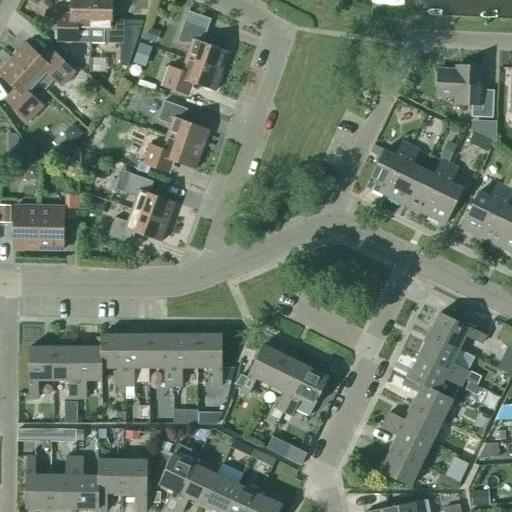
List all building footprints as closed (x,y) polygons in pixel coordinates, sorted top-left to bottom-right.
[(57,43),(90,44),(91,0),(70,0),(70,19),(58,19),(57,43)] [(91,0),(90,44),(124,44),(124,20),(112,20),(112,0),(91,0)] [(186,60),(222,72),(229,53),(202,43),(211,20),(188,12),(184,24),(177,42),(190,47),(186,60)] [(143,40),(156,44),(160,32),(147,28),(143,40)] [(26,43),(11,59),(39,85),(48,75),(61,87),(75,73),(54,53),(46,62),(26,43)] [(145,67),(152,48),(140,44),(133,63),(145,67)] [(39,85),(11,59),(0,70),(0,76),(18,93),(8,104),(27,122),(42,106),(30,95),(39,85)] [(215,92),(222,72),(186,60),(181,72),(168,67),(161,86),(184,94),(188,83),(215,92)] [(493,91),(481,91),(482,68),(456,67),(456,71),(438,70),(437,93),(455,94),(454,105),(472,106),(471,118),(492,118),(493,91)] [(140,74),(129,71),(126,81),(137,84),(140,74)] [(166,137),(202,150),(209,131),(183,121),(187,110),(164,101),(157,120),(171,125),(166,137)] [(479,134),(493,142),(493,141),(496,142),(496,122),(479,122),(479,134)] [(413,146),(424,151),(430,136),(420,131),(413,146)] [(493,142),(479,134),(474,132),(468,144),(487,153),(493,142)] [(8,164),(35,163),(15,134),(8,134),(8,164)] [(195,170),(202,150),(166,137),(162,150),(149,145),(142,164),(165,172),(169,161),(195,170)] [(386,196),(411,146),(402,142),(395,156),(383,151),(366,187),(386,196)] [(440,158),(449,163),(457,146),(448,142),(440,158)] [(419,150),(411,146),(386,196),(405,206),(423,170),(412,165),(419,150)] [(83,167),(94,171),(99,159),(87,154),(83,167)] [(80,165),(68,158),(60,170),(72,178),(80,165)] [(434,175),(423,170),(405,206),(425,215),(449,165),(441,161),(434,175)] [(147,174),(150,167),(142,164),(140,164),(138,170),(147,174)] [(458,169),(449,165),(425,215),(445,225),(462,189),(451,184),(458,169)] [(25,180),(38,180),(38,167),(25,167),(25,180)] [(136,198),(132,210),(168,223),(175,203),(149,194),(153,182),(130,174),(123,193),(136,198)] [(461,228),(481,238),(504,188),(496,184),(489,198),(478,192),(461,228)] [(481,238),(500,248),(511,222),(511,209),(507,206),(511,195),(511,191),(504,188),(481,238)] [(64,220),(79,220),(79,197),(65,196),(64,220)] [(104,206),(88,201),(84,214),(101,219),(104,206)] [(0,223),(10,224),(10,206),(0,206),(0,223)] [(13,250),(38,250),(39,207),(14,207),(13,250)] [(39,207),(38,250),(63,251),(64,208),(39,207)] [(168,223),(132,210),(127,223),(114,218),(108,237),(130,245),(135,233),(161,243),(168,223)] [(511,253),(511,222),(500,248),(511,253)] [(439,313),(429,335),(459,350),(465,336),(482,344),(486,336),(469,328),(439,313)] [(102,381),(102,369),(101,335),(100,335),(100,348),(77,348),(77,399),(86,399),(86,381),(102,381)] [(117,387),(125,387),(125,335),(101,335),(102,369),(117,369),(117,387)] [(134,369),(149,369),(149,335),(125,335),(125,387),(134,387),(134,369)] [(165,387),(173,387),(173,335),(149,335),(149,369),(164,369),(165,387)] [(182,368),(197,368),(197,335),(173,335),(173,387),(182,387),(182,368)] [(197,335),(197,368),(212,368),(213,387),(221,387),(221,368),(222,368),(222,335),(197,335)] [(459,350),(429,335),(418,357),(465,379),(468,372),(452,364),(459,350)] [(256,379),(270,386),(285,356),(263,345),(248,375),(240,392),(248,396),(256,379)] [(38,381),(53,381),(53,348),(29,348),(29,381),(29,400),(38,400),(38,381)] [(69,399),(77,399),(77,348),(53,348),(53,381),(69,381),(69,399)] [(511,357),(507,355),(503,365),(493,361),(491,365),(511,375),(511,357)] [(276,409),(283,413),(306,366),(285,356),(270,386),(284,393),(276,409)] [(418,357),(408,378),(438,393),(444,379),(461,387),(465,379),(418,357)] [(309,417),(328,377),(306,366),(283,413),(291,417),(294,410),(309,417)] [(468,372),(465,379),(477,385),(481,377),(469,371),(468,372)] [(419,393),(412,407),(442,422),(452,400),(438,393),(408,378),(406,377),(402,385),(419,393)] [(481,388),(469,382),(465,390),(477,396),(481,388)] [(76,403),(66,403),(66,422),(76,422),(76,403)] [(389,413),(385,421),(431,443),(442,422),(412,407),(405,421),(389,413)] [(511,407),(503,408),(496,421),(511,420),(511,407)] [(276,409),(272,417),(280,421),(283,413),(276,409)] [(124,421),(124,410),(115,410),(115,421),(124,421)] [(174,425),(198,425),(198,414),(198,411),(174,411),(174,425)] [(397,436),(391,450),(421,465),(431,443),(385,421),(381,428),(397,436)] [(51,443),(51,430),(18,430),(17,442),(42,443),(51,443)] [(75,430),(51,430),(51,443),(75,443),(75,441),(75,430)] [(75,430),(75,441),(83,441),(84,430),(75,430)] [(125,431),(125,440),(139,440),(139,431),(125,431)] [(505,441),(505,432),(494,433),(494,442),(505,441)] [(291,448),(271,439),(266,449),(285,459),(291,448)] [(230,447),(240,452),(244,445),(233,440),(230,447)] [(504,458),(503,444),(485,445),(478,459),(504,458)] [(421,465),(391,450),(384,464),(368,456),(364,464),(380,472),(410,487),(421,465)] [(173,511),(194,465),(172,455),(158,485),(173,492),(165,508),(173,511)] [(50,509),(50,476),(35,476),(35,457),(26,457),(26,475),(25,509),(50,509)] [(74,510),(74,458),(66,458),(66,476),(50,476),(50,509),(74,510)] [(97,510),(98,477),(83,476),(83,458),(74,458),(74,510),(97,510)] [(122,494),(122,461),(98,460),(98,477),(97,510),(97,511),(106,511),(106,494),(122,494)] [(147,461),(122,461),(122,494),(137,494),(136,511),(145,511),(146,494),(147,461)] [(202,505),(216,475),(194,465),(173,511),(172,511),(182,511),(188,499),(202,505)] [(448,478),(459,483),(463,473),(452,468),(448,478)] [(225,511),(238,485),(216,475),(202,505),(216,511),(225,511)] [(456,490),(459,483),(448,478),(440,475),(436,485),(447,490),(456,490)] [(252,511),(260,495),(238,485),(225,511),(252,511)] [(472,507),(489,506),(488,491),(471,492),(472,507)] [(279,511),(282,506),(260,495),(252,511),(279,511)] [(415,511),(414,503),(381,509),(381,510),(370,511),(415,511)]
